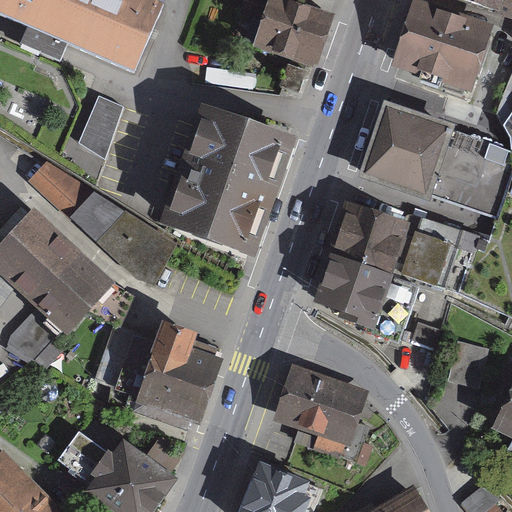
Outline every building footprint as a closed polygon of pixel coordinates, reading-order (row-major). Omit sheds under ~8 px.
[(162,5),(150,0),(0,0),(0,13),(29,26),(22,41),(60,57),(67,42),(134,71),(162,5)] [(293,0),(270,0),(257,39),(315,59),(331,13),(293,0)] [(511,0),(468,0),(511,14),(511,0)] [(419,3),(399,60),(470,84),(489,27),(419,3)] [(82,151),(111,158),(124,105),(95,98),(82,151)] [(384,101),(360,172),(428,194),(428,193),(490,214),(511,152),(452,132),(455,125),(384,101)] [(248,247),(287,133),(211,107),(172,222),(248,247)] [(135,279),(154,285),(179,242),(93,193),(71,217),(135,279)] [(362,202),(327,306),(414,335),(431,285),(452,292),(470,238),(362,202)] [(0,245),(0,262),(68,324),(108,280),(31,211),(0,245)] [(150,366),(208,384),(216,361),(185,351),(193,328),(165,319),(150,366)] [(208,384),(150,366),(139,398),(198,417),(208,384)] [(295,368),(278,413),(348,438),(364,393),(295,368)] [(511,391),(497,423),(511,429),(511,391)] [(122,440),(89,486),(124,511),(146,511),(172,477),(122,440)] [(58,511),(2,456),(0,457),(0,511),(58,511)] [(306,479),(261,463),(243,511),(300,511),(306,497),(300,494),(306,479)] [(381,511),(423,511),(411,489),(379,507),(381,511)]
